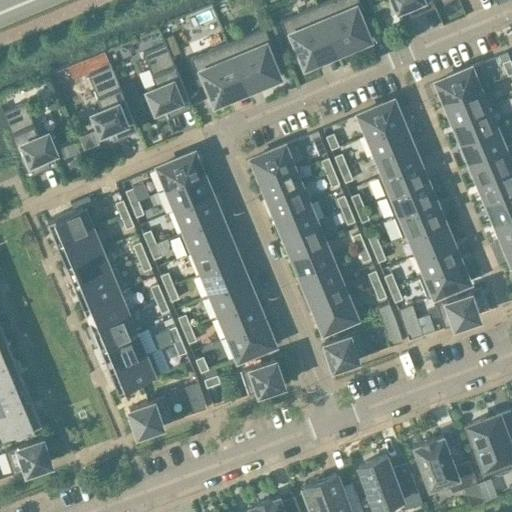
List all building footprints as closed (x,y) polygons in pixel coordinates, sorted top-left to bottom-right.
[(359,0),(326,0),(317,4),(336,51),(368,38),(357,11),(362,8),(359,0)] [(433,3),(432,0),(395,0),(397,5),(407,1),(411,11),(409,11),(410,13),(433,3)] [(336,51),(317,4),(279,19),(288,39),(293,37),(304,64),(336,51)] [(227,41),(246,88),(278,75),(267,48),(272,46),(264,26),(227,41)] [(191,104),(164,37),(162,38),(164,43),(142,52),(156,84),(148,87),(155,105),(164,101),(168,111),(167,112),(168,113),(191,104)] [(214,101),(246,88),(227,41),(189,57),(198,77),(203,75),(214,101)] [(511,72),(511,64),(509,58),(502,62),(507,75),(511,72)] [(137,126),(109,60),(107,60),(109,65),(88,74),(101,107),(93,110),(100,128),(110,124),(114,134),(113,134),(113,136),(137,126)] [(470,66),(436,80),(445,100),(478,87),(488,83),(479,62),(470,66)] [(445,100),(453,120),(487,107),(478,87),(445,100)] [(197,88),(187,92),(192,103),(202,99),(197,88)] [(359,112),(367,133),(401,119),(392,98),(359,112)] [(1,104),(0,104),(0,106),(27,172),(50,162),(50,161),(48,161),(44,151),(54,147),(46,129),(38,133),(25,100),(3,109),(1,104)] [(453,120),(461,140),(495,126),(487,107),(453,120)] [(367,133),(376,153),(409,139),(401,119),(367,133)] [(461,140),(470,160),(503,146),(495,126),(461,140)] [(333,132),(325,135),(331,148),(338,145),(333,132)] [(325,150),(320,137),(312,140),(318,153),(325,150)] [(74,138),(59,144),(65,157),(79,151),(74,138)] [(376,153),(384,173),(417,159),(409,139),(376,153)] [(252,157),(260,177),(294,163),(285,143),(252,157)] [(511,147),(510,143),(503,146),(470,160),(478,180),(511,166),(511,147)] [(158,165),(167,187),(202,172),(193,151),(158,165)] [(334,155),(339,168),(347,165),(341,152),(334,155)] [(326,172),(333,169),(328,156),(320,159),(326,172)] [(377,176),(385,196),(426,179),(417,159),(384,173),(377,176)] [(260,177),(268,196),(300,183),(292,165),(294,164),(294,163),(260,177)] [(347,165),(339,168),(344,181),(352,178),(347,165)] [(486,200),(511,189),(511,166),(478,180),(486,200)] [(339,182),(333,169),(326,172),(331,185),(339,182)] [(167,187),(176,208),(211,193),(202,172),(167,187)] [(385,196),(393,216),(434,199),(426,179),(385,196)] [(276,215),(307,202),(311,200),(303,182),(300,183),(268,196),(276,215)] [(130,202),(138,199),(132,186),(125,189),(130,202)] [(511,189),(486,200),(495,220),(511,212),(511,189)] [(350,195),(356,208),(363,205),(358,192),(350,195)] [(220,215),(211,193),(176,208),(185,229),(220,215)] [(88,194),(70,202),(73,208),(81,205),(85,212),(90,198),(88,194)] [(341,210),(349,207),(343,194),(336,197),(341,210)] [(115,201),(120,214),(128,211),(122,198),(115,201)] [(143,212),(138,199),(130,202),(136,215),(143,212)] [(442,219),(434,199),(393,216),(401,236),(409,232),(442,219)] [(276,215),(284,234),(315,221),(307,202),(276,215)] [(56,241),(90,226),(85,212),(81,205),(73,208),(47,219),(56,241)] [(363,205),(356,208),(361,221),(369,218),(363,205)] [(354,220),(349,207),(341,210),(347,223),(354,220)] [(128,211),(120,214),(126,227),(133,224),(128,211)] [(511,212),(495,220),(503,240),(511,236),(511,212)] [(186,253),(194,250),(228,236),(220,215),(185,229),(177,232),(186,253)] [(409,232),(417,252),(450,239),(442,219),(409,232)] [(284,234),(292,253),(323,240),(315,221),(284,234)] [(56,241),(65,262),(99,248),(90,226),(56,241)] [(148,244),(155,241),(150,228),(142,231),(148,244)] [(357,247),(365,244),(359,231),(352,234),(357,247)] [(367,235),(372,248),(380,244),(374,231),(367,235)] [(194,250),(202,271),(237,257),(228,236),(194,250)] [(511,236),(503,240),(511,261),(511,260),(511,236)] [(417,252),(425,272),(459,258),(450,239),(417,252)] [(132,243),(138,256),(145,253),(140,240),(132,243)] [(292,253),(299,271),(331,258),(323,240),(292,253)] [(161,254),(155,241),(148,244),(153,257),(161,254)] [(370,257),(365,244),(357,247),(362,260),(370,257)] [(380,244),(372,248),(378,261),(385,257),(380,244)] [(65,262),(73,283),(108,269),(99,248),(65,262)] [(145,253),(138,256),(143,269),(151,266),(145,253)] [(202,271),(211,292),(246,278),(237,257),(202,271)] [(339,277),(331,258),(299,271),(307,290),(339,277)] [(459,258),(425,272),(418,275),(427,296),(467,279),(459,258)] [(82,304),(117,290),(124,287),(115,266),(108,269),(73,283),(82,304)] [(373,285),(380,282),(375,269),(367,272),(373,285)] [(165,286),(173,283),(167,270),(160,273),(165,286)] [(383,274),(389,288),(396,284),(391,271),(383,274)] [(307,290),(315,309),(347,296),(339,277),(307,290)] [(211,292),(220,313),(255,299),(246,278),(211,292)] [(150,285),(155,298),(163,295),(157,282),(150,285)] [(386,295),(380,282),(373,285),(378,298),(386,295)] [(178,296),(173,283),(165,286),(171,299),(178,296)] [(396,284),(389,288),(394,301),(402,297),(396,284)] [(82,304),(91,325),(126,311),(117,290),(82,304)] [(435,302),(444,326),(478,314),(470,291),(435,302)] [(163,295),(155,298),(161,311),(168,308),(163,295)] [(350,295),(347,296),(315,309),(323,329),(358,314),(350,295)] [(220,313),(229,334),(263,320),(255,299),(220,313)] [(377,307),(390,344),(403,340),(394,315),(388,302),(377,307)] [(411,303),(398,308),(408,338),(422,333),(413,307),(411,303)] [(91,325),(100,346),(134,332),(126,311),(91,325)] [(183,329),(190,325),(185,312),(177,316),(183,329)] [(263,320),(229,334),(238,356),(272,342),(263,320)] [(167,328),(173,341),(180,338),(175,325),(167,328)] [(196,338),(190,325),(183,329),(188,342),(196,338)] [(167,328),(154,333),(159,346),(160,346),(173,341),(167,328)] [(358,328),(324,340),(332,364),(367,352),(358,328)] [(100,346),(108,367),(143,353),(134,332),(100,346)] [(0,338),(0,363),(14,357),(5,336),(0,338)] [(180,338),(173,341),(178,354),(186,351),(180,338)] [(150,350),(143,353),(108,367),(117,389),(160,372),(150,350)] [(202,354),(195,358),(200,371),(208,368),(202,354)] [(0,363),(0,387),(23,378),(14,357),(0,363)] [(240,369),(248,392),(282,381),(274,357),(240,369)] [(203,378),(206,386),(219,381),(217,373),(203,378)] [(195,374),(183,380),(194,411),(207,406),(197,380),(195,374)] [(0,387),(0,412),(31,399),(23,378),(0,387)] [(163,395),(129,406),(137,430),(171,419),(163,395)] [(40,421),(31,399),(0,412),(0,422),(6,436),(40,421)] [(484,465),(488,464),(490,469),(491,471),(494,472),(496,473),(499,473),(507,470),(509,468),(510,467),(511,463),(511,460),(510,455),(511,454),(511,408),(511,407),(498,412),(498,411),(467,422),(484,465)] [(449,483),(451,490),(476,481),(468,459),(453,464),(442,434),(435,436),(434,435),(420,440),(420,442),(413,444),(430,490),(449,483)] [(4,449),(12,473),(50,460),(42,436),(4,449)] [(386,453),(358,464),(374,507),(381,504),(381,505),(385,509),(395,505),(395,500),(395,499),(401,496),(405,507),(422,501),(410,471),(400,475),(396,464),(391,466),(386,453)] [(344,495),(335,472),(303,484),(311,506),(308,509),(309,511),(359,511),(363,511),(355,491),(344,495)] [(269,497),(256,502),(257,503),(248,507),(248,508),(249,507),(250,511),(300,511),(294,494),(279,499),(278,497),(279,496),(279,495),(270,498),(269,497)]
